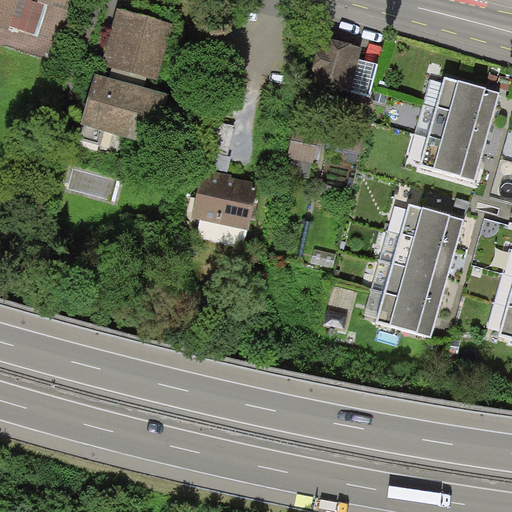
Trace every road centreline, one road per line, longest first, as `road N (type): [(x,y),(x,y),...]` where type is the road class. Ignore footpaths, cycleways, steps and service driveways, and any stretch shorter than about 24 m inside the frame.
road 1 (motorway): [(511,454),(232,401),(0,341)]
road 2 (motorway): [(0,399),(198,452),(511,511)]
